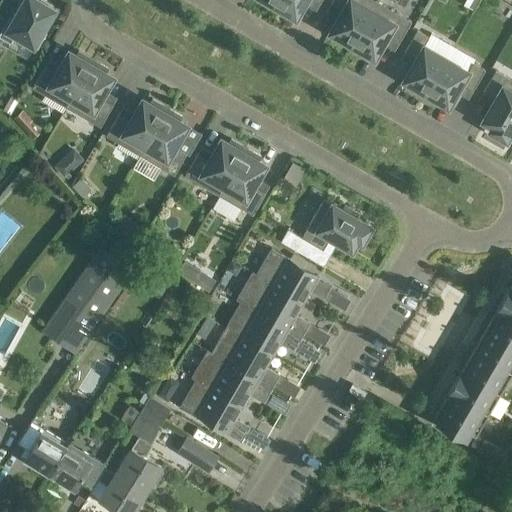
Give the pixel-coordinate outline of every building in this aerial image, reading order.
[(13,12),(0,33),(0,36),(11,43),(16,35),(38,48),(48,32),(44,30),(56,9),(53,7),(54,4),(47,0),(24,0),(16,14),(13,12)] [(256,0),(272,9),(276,0),(256,0)] [(276,0),(272,9),(287,17),(289,13),(297,17),(306,0),(316,0),(321,2),(322,0),(276,0)] [(350,49),(378,1),(376,0),(332,0),(331,3),(343,10),(330,31),(338,36),(335,40),(350,49)] [(378,1),(350,49),(365,57),(368,53),(375,57),(388,36),(400,43),(412,21),(378,1)] [(424,97),(447,58),(425,45),(430,37),(418,30),(405,51),(417,58),(404,80),(411,84),(409,88),(424,97)] [(67,107),(94,59),(79,50),(77,55),(70,50),(57,72),(45,65),(32,87),(67,107)] [(447,58),(424,97),(439,106),(441,101),(449,106),(461,84),(474,91),(486,69),(473,62),(469,71),(447,58)] [(94,59),(67,107),(101,126),(114,105),(102,98),(114,76),(107,72),(109,68),(94,59)] [(511,78),(496,70),(484,91),(496,98),(483,120),(493,126),(490,130),(507,139),(511,130),(511,78)] [(141,155),(168,107),(153,98),(151,103),(143,98),(131,120),(119,113),(106,135),(141,155)] [(168,107),(141,155),(175,174),(187,153),(175,146),(188,124),(181,120),(183,116),(168,107)] [(23,111),(13,119),(23,130),(33,122),(23,111)] [(219,195),(247,147),(232,138),(229,143),(222,138),(209,160),(197,153),(185,175),(219,195)] [(247,147),(219,195),(253,214),(266,193),(254,186),(267,164),(259,160),(262,156),(247,147)] [(65,156),(55,165),(65,176),(74,167),(65,156)] [(91,189),(81,178),(73,185),(83,196),(91,189)] [(288,229),(281,241),(324,266),(338,241),(353,250),(358,240),(362,242),(372,226),(357,217),(359,213),(345,205),(343,209),(324,198),(302,237),(288,229)] [(146,225),(135,218),(128,229),(139,236),(146,225)] [(164,260),(170,251),(149,238),(143,247),(164,260)] [(253,271),(252,272),(302,301),(309,288),(325,297),(333,283),(272,247),(257,273),(253,271)] [(137,272),(104,249),(46,330),(79,353),(137,272)] [(194,282),(202,270),(185,260),(178,271),(194,282)] [(242,268),(234,263),(229,272),(237,277),(242,268)] [(295,313),(302,301),(252,272),(237,298),(303,335),(311,322),(295,313)] [(511,312),(511,284),(500,305),(511,312)] [(241,301),(226,326),(272,352),(279,340),(294,349),(303,335),(237,298),(241,301)] [(511,329),(511,312),(500,305),(486,328),(506,340),(511,329)] [(198,330),(205,334),(214,318),(207,314),(198,330)] [(272,352),(226,326),(212,351),(208,349),(207,350),(272,387),(280,373),(265,365),(272,352)] [(493,362),(506,340),(486,328),(473,351),(493,362)] [(511,342),(506,340),(493,362),(511,373),(511,342)] [(264,401),(272,387),(207,350),(192,375),(242,404),(249,392),(264,401)] [(493,362),(473,351),(460,374),(480,385),(493,362)] [(511,374),(511,373),(493,362),(480,385),(499,396),(511,374)] [(467,408),(480,385),(460,374),(447,396),(467,408)] [(235,416),(242,404),(192,375),(192,376),(196,379),(181,405),(242,440),(250,425),(235,416)] [(173,389),(164,383),(159,392),(168,397),(173,389)] [(480,385),(467,408),(486,419),(499,396),(480,385)] [(141,411),(162,424),(171,408),(168,405),(151,395),(141,411)] [(467,408),(447,396),(434,419),(453,430),(467,408)] [(132,426),(141,411),(132,405),(122,420),(132,426)] [(486,419),(467,408),(453,430),(466,437),(469,432),(476,436),(486,419)] [(151,442),(162,424),(141,411),(132,426),(130,429),(151,442)] [(57,434),(33,420),(24,432),(17,441),(31,450),(26,458),(51,473),(67,445),(54,438),(57,434)] [(194,442),(187,438),(179,450),(186,454),(194,442)] [(478,450),(485,454),(491,443),(484,439),(478,450)] [(132,447),(120,466),(129,472),(124,479),(145,492),(151,482),(155,485),(163,472),(159,470),(162,465),(146,456),(150,449),(137,440),(132,447)] [(498,447),(491,443),(485,454),(492,458),(498,447)] [(93,488),(94,487),(99,479),(99,478),(107,464),(82,450),(80,453),(67,445),(51,473),(75,487),(80,479),(93,488)] [(506,451),(502,456),(510,461),(511,457),(511,446),(510,445),(506,451)] [(499,462),(502,456),(506,451),(498,447),(492,458),(499,462)] [(510,461),(502,456),(499,462),(496,468),(504,472),(510,461)] [(129,472),(120,466),(116,473),(106,467),(99,478),(109,484),(100,498),(115,507),(113,511),(114,511),(132,511),(145,492),(124,479),(129,472)]
